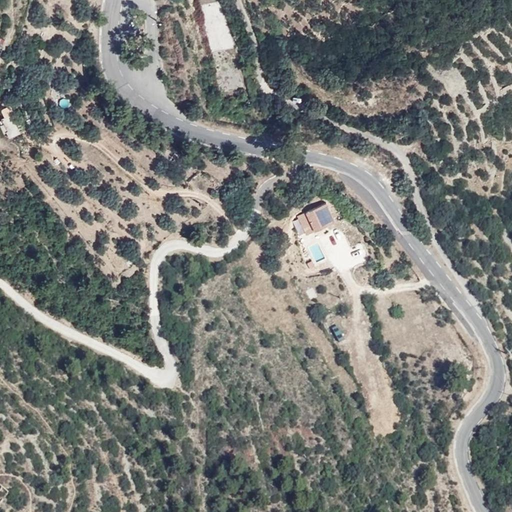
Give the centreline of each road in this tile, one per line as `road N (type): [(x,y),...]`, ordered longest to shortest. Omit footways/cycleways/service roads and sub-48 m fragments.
road 1 (tertiary): [(114,0),(110,61),(127,96),(186,129),(360,175),(462,303)]
road 2 (unclassified): [(462,303),(411,170),(391,147),(269,89),(243,0)]
road 3 (tertiary): [(462,303),(497,370),(495,388),(461,444),(482,511)]
